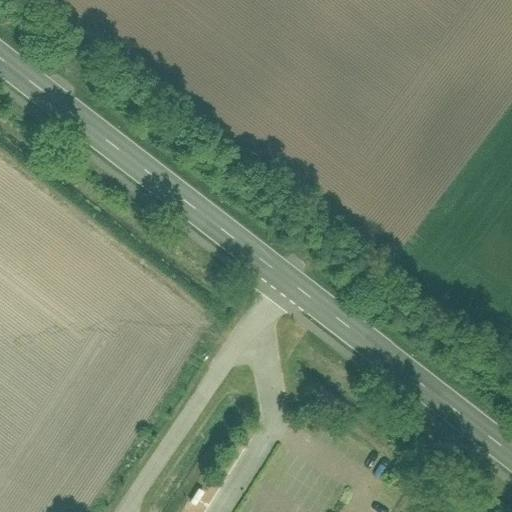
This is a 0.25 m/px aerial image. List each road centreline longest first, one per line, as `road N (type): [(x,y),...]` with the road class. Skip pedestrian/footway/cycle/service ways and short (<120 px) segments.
road 1 (primary): [(291,278),(0,54)]
road 2 (unclassified): [(120,511),(216,366),(291,278)]
road 3 (primary): [(511,449),(291,278)]
